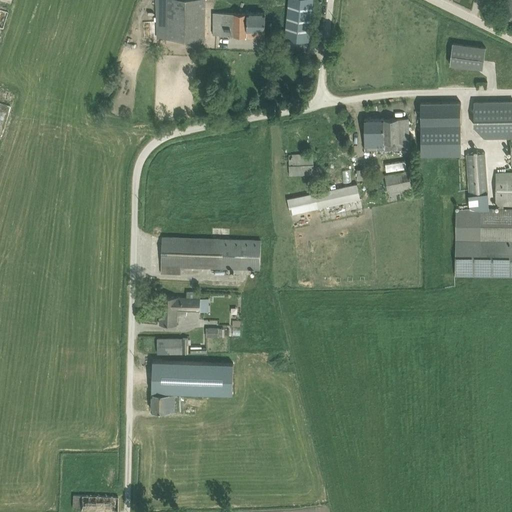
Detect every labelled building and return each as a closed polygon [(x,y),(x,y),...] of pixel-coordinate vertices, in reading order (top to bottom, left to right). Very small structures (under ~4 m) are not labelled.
[(207,36),(206,0),(157,0),(157,36),(207,36)] [(314,0),(289,0),(286,37),(310,39),(314,0)] [(511,0),(500,0),(496,18),(511,22),(511,0)] [(267,33),(267,5),(212,6),(212,34),(267,33)] [(483,63),(485,46),(452,41),(450,58),(483,63)] [(511,97),(474,97),(474,123),(484,134),(511,134),(511,97)] [(461,151),(460,98),(420,99),(421,152),(461,151)] [(410,145),(410,114),(365,114),(365,145),(410,145)] [(496,207),(488,207),(486,151),(467,152),(470,207),(457,207),(456,272),(480,272),(511,272),(511,136),(511,138),(511,147),(511,163),(511,169),(508,169),(508,160),(497,159),(496,207)] [(315,173),(314,154),(287,155),(288,174),(315,173)] [(360,175),(358,164),(352,165),(354,176),(360,175)] [(409,168),(387,173),(392,196),(415,191),(409,168)] [(358,184),(290,198),(294,215),(362,201),(358,184)] [(259,265),(260,235),(163,232),(162,269),(181,269),(181,263),(259,265)] [(267,317),(268,289),(186,287),(186,293),(160,292),(159,321),(177,321),(178,305),(199,306),(199,316),(267,317)] [(220,332),(219,323),(205,323),(205,332),(220,332)] [(191,335),(162,335),(162,348),(190,348),(191,335)] [(182,359),(152,359),(151,407),(176,408),(176,391),(215,392),(216,367),(211,367),(211,355),(189,354),(189,365),(182,365),(182,359)] [(189,465),(189,429),(169,429),(169,465),(189,465)] [(118,509),(118,493),(72,493),(72,504),(81,504),(81,509),(118,509)]
